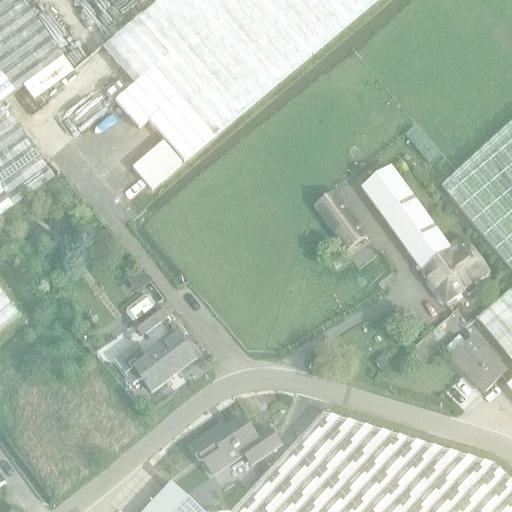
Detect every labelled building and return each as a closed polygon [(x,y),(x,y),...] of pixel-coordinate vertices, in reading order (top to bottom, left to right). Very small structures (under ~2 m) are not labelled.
[(22,0),(0,0),(0,219),(16,208),(56,179),(40,158),(17,127),(1,104),(24,88),(64,58),(22,0)] [(160,0),(104,49),(137,86),(157,70),(214,138),(317,51),(319,53),(380,0),(160,0)] [(184,163),(214,138),(157,70),(137,86),(116,104),(140,131),(149,123),(184,163)] [(511,123),(442,189),(511,273),(511,292),(477,322),(511,363),(511,123)] [(416,128),(406,137),(429,165),(440,156),(416,128)] [(363,139),(347,152),(358,166),(374,153),(363,139)] [(163,144),(134,170),(152,191),(182,165),(163,144)] [(447,305),(490,275),(463,237),(449,247),(392,168),(363,189),(447,305)] [(348,251),(366,238),(335,194),(316,208),(348,251)] [(0,331),(21,316),(0,287),(0,331)] [(128,310),(127,316),(133,324),(143,337),(167,319),(157,306),(156,306),(150,298),(145,298),(128,310)] [(117,359),(117,366),(124,376),(133,387),(142,380),(152,393),(197,359),(176,331),(146,355),(140,347),(135,346),(117,359)] [(484,394),(507,372),(475,339),(452,361),(484,394)] [(374,364),(381,373),(391,365),(384,356),(374,364)] [(235,511),(511,511),(511,482),(493,465),(325,415),(235,511)] [(254,467),(282,448),(270,430),(256,440),(243,421),(225,433),(222,429),(194,447),(215,478),(247,457),(254,467)] [(200,511),(173,485),(148,511),(200,511)]
